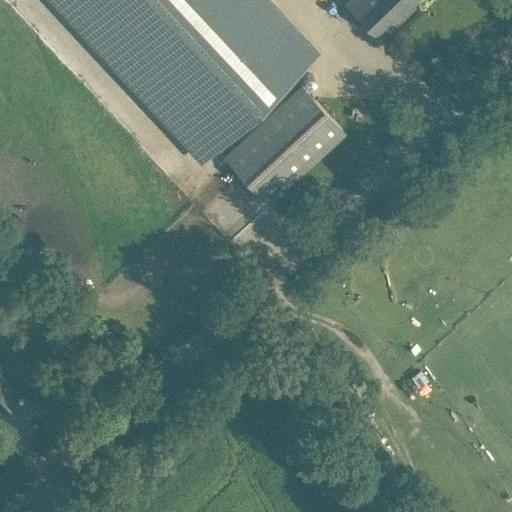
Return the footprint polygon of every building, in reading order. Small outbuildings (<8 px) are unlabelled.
[(217,146),(268,202),(344,131),(299,84),(301,75),(297,71),(316,53),(266,0),(55,0),(203,159),(217,146)] [(377,36),(414,0),(348,0),(345,3),(377,36)] [(388,453),(330,354),(306,368),(335,418),(341,414),(370,464),(388,453)] [(0,408),(17,392),(5,380),(14,371),(5,361),(2,364),(0,362),(0,408)] [(417,381),(426,394),(438,385),(429,373),(417,381)]
